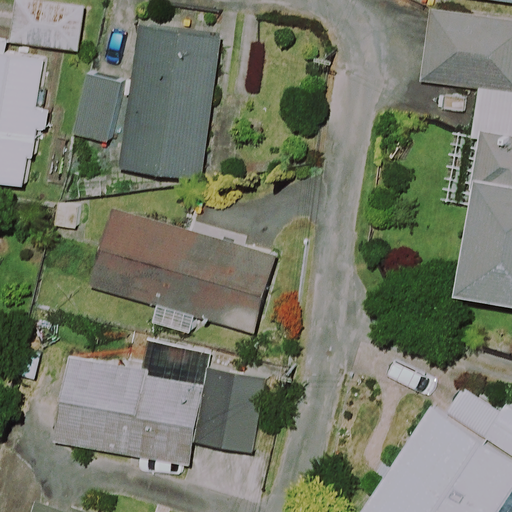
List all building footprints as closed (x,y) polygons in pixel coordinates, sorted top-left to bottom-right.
[(84,8),(17,1),(13,44),(79,52),(84,8)] [(442,204),(475,210),(461,292),(511,301),(511,22),(432,8),(419,81),(484,92),(475,145),(453,141),(442,204)] [(223,38),(139,26),(118,169),(201,181),(223,38)] [(7,43),(0,41),(0,181),(31,186),(51,60),(5,52),(7,43)] [(122,87),(86,79),(73,133),(109,142),(122,87)] [(276,260),(116,213),(94,289),(158,307),(152,325),(192,337),(198,317),(255,334),(276,260)] [(196,441),(254,451),(265,384),(182,369),(180,377),(70,358),(56,442),(191,466),(196,441)] [(511,511),(511,408),(470,382),(449,415),(434,406),(368,511),(511,511)] [(90,511),(41,494),(34,511),(90,511)]
